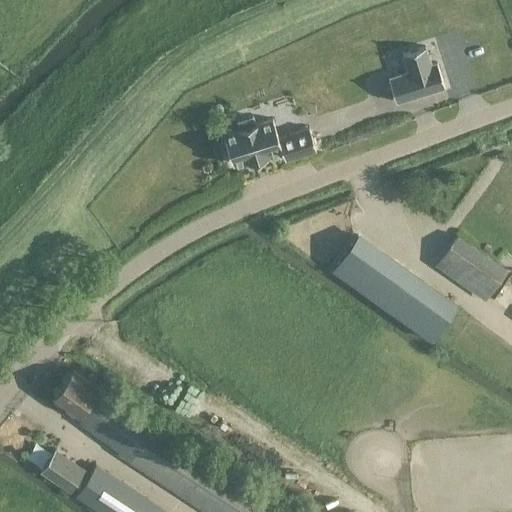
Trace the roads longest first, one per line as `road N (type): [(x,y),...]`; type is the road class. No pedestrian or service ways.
road 1 (tertiary): [(0,398),(77,314),(185,235),(511,106)]
road 2 (unknown): [(348,167),(418,267),(511,339)]
